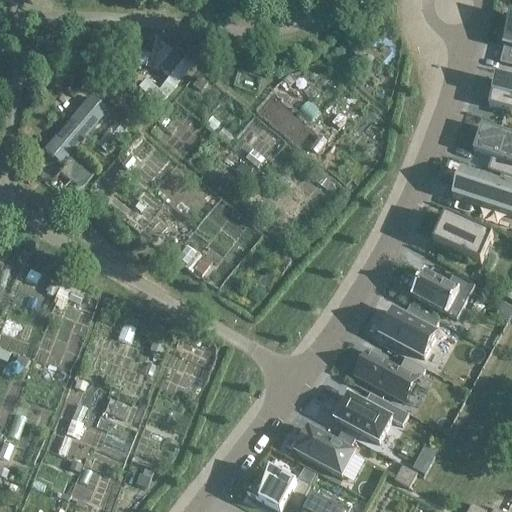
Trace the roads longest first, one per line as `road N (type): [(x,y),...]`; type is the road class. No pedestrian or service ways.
road 1 (residential): [(291,384),(371,269),(437,145),(462,1)]
road 2 (residential): [(291,384),(248,347),(0,200)]
road 3 (unclassified): [(328,13),(266,31),(62,18)]
road 4 (residential): [(188,511),(291,384)]
road 5 (residential): [(0,182),(20,62)]
